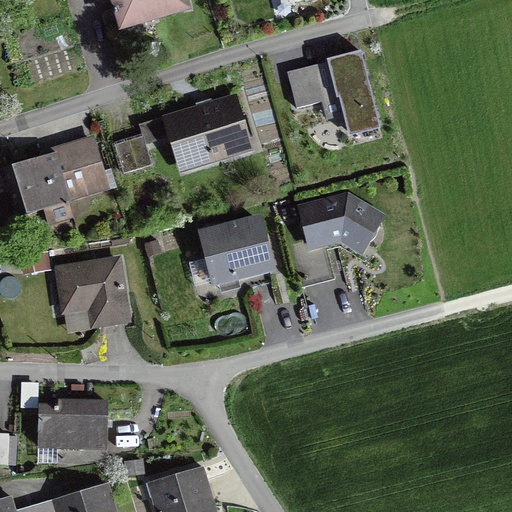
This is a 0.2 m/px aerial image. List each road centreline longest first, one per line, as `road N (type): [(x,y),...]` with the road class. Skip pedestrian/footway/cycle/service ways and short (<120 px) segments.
road 1 (residential): [(0,132),(371,20)]
road 2 (residential): [(445,309),(194,375)]
road 3 (residential): [(0,372),(194,375)]
road 4 (residential): [(194,375),(272,511)]
